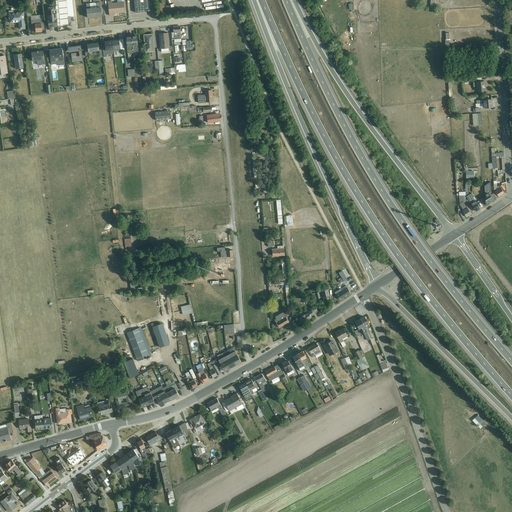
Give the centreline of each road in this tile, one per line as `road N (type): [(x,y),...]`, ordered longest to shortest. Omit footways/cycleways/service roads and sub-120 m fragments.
road 1 (motorway): [(261,0),(371,217),(511,395)]
road 2 (motorway): [(511,360),(380,188),(286,0)]
road 3 (track): [(252,365),(215,27),(211,18),(188,20)]
road 4 (motorway): [(253,0),(377,284)]
road 5 (motorway): [(454,235),(363,116),(295,0)]
road 6 (unclassified): [(446,511),(363,294)]
road 7 (tertiary): [(185,405),(363,294)]
road 8 (motorway): [(377,284),(511,420)]
road 9 (residential): [(0,41),(188,20)]
road 10 (residential): [(511,181),(498,0)]
